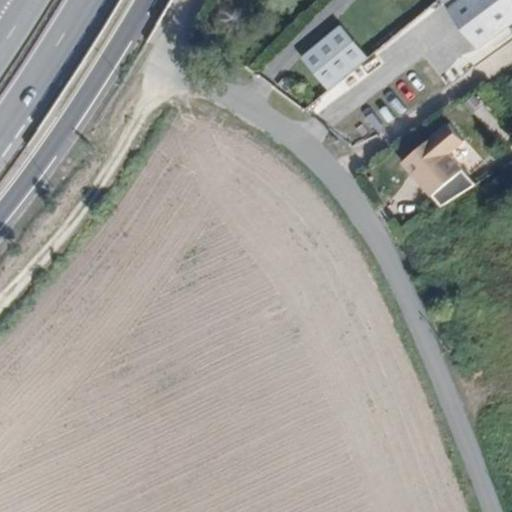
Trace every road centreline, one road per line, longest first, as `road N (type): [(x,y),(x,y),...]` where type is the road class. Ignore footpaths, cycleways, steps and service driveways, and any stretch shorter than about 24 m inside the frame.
road 1 (unclassified): [(493,511),(453,401),(329,166),(288,123),(161,66)]
road 2 (track): [(0,299),(83,210),(161,66)]
road 3 (secondary): [(0,215),(145,0)]
road 4 (primary): [(0,130),(85,0)]
